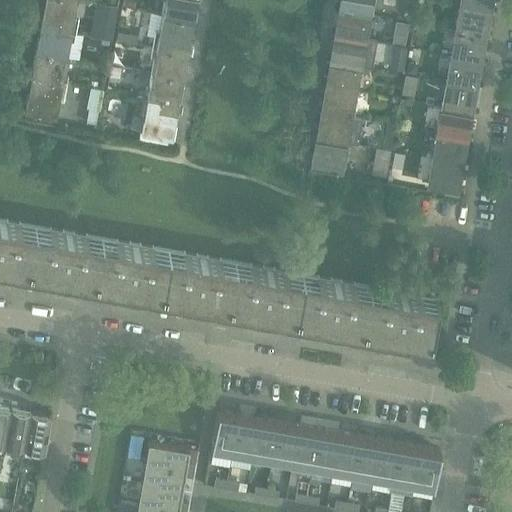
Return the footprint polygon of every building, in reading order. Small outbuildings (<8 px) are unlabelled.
[(71,32),(76,0),(43,0),(41,15),(59,18),(57,29),(71,32)] [(101,0),(97,0),(91,34),(113,38),(120,3),(101,0)] [(164,0),(162,12),(194,18),(197,0),(164,0)] [(342,0),(341,8),(373,14),(375,0),(342,0)] [(378,0),(378,8),(406,10),(406,0),(378,0)] [(462,0),(461,4),(494,10),(495,0),(462,0)] [(461,4),(457,30),(489,36),(494,10),(461,4)] [(341,8),(336,34),(368,40),(373,14),(341,8)] [(189,42),(194,18),(162,12),(156,47),(169,49),(170,39),(189,42)] [(41,15),(34,50),(66,56),(71,32),(57,29),(59,18),(41,15)] [(485,62),(489,36),(457,30),(452,56),(485,62)] [(336,34),(332,59),(364,65),(368,40),(336,34)] [(156,47),(151,72),(183,77),(189,42),(170,39),(169,49),(156,47)] [(34,50),(28,83),(46,87),(48,77),(62,79),(66,56),(34,50)] [(452,56),(448,80),(480,86),(485,62),(452,56)] [(332,59),(327,85),(359,91),(364,65),(332,59)] [(177,111),(183,77),(151,72),(147,95),(160,97),(158,107),(177,111)] [(46,87),(28,83),(24,109),(56,115),(62,79),(48,77),(46,87)] [(448,80),(443,106),(475,112),(480,86),(448,80)] [(327,85),(323,110),(354,116),(359,91),(327,85)] [(172,136),(177,111),(158,107),(160,97),(147,95),(141,130),(172,136)] [(443,106),(438,131),(471,137),(475,112),(443,106)] [(323,110),(318,136),(350,142),(359,144),(364,118),(354,116),(323,110)] [(438,131),(434,157),(466,163),(471,137),(438,131)] [(318,136),(313,162),(345,167),(350,142),(318,136)] [(461,189),(466,163),(434,157),(429,183),(461,189)] [(0,263),(27,268),(35,226),(0,219),(0,263)] [(27,268),(93,280),(101,238),(35,226),(27,268)] [(168,250),(101,238),(93,280),(161,292),(168,250)] [(168,250),(161,292),(227,304),(235,262),(168,250)] [(235,262),(227,304),(294,316),(302,274),(235,262)] [(302,274),(294,316),(362,328),(370,286),(302,274)] [(436,298),(370,286),(362,328),(429,340),(436,298)] [(0,440),(3,441),(9,406),(0,404),(0,440)] [(29,410),(9,406),(3,441),(2,450),(21,453),(29,410)] [(231,452),(238,413),(217,409),(210,449),(231,452)] [(44,449),(50,414),(29,410),(21,453),(42,457),(43,449),(44,449)] [(252,456),(259,416),(238,413),(231,452),(252,456)] [(272,459),(279,420),(259,416),(252,456),(272,459)] [(292,463),(299,423),(279,420),(272,459),(292,463)] [(312,466),(319,427),(299,423),(292,463),(312,466)] [(332,470),(339,430),(319,427),(312,466),(332,470)] [(351,478),(359,434),(339,430),(332,470),(351,473),(350,478),(351,478)] [(371,482),(379,438),(359,434),(351,478),(371,482)] [(391,490),(399,441),(379,438),(371,482),(372,482),(373,477),(391,480),(390,490),(391,490)] [(194,470),(195,462),(186,461),(188,447),(148,440),(144,461),(194,470)] [(411,493),(419,445),(399,441),(391,490),(411,493)] [(433,488),(440,448),(419,445),(411,493),(411,494),(413,484),(433,488)] [(181,488),(184,475),(193,477),(194,470),(144,461),(140,481),(181,488)] [(227,480),(215,478),(214,485),(225,488),(227,480)] [(225,488),(237,490),(239,482),(227,480),(225,488)] [(187,510),(188,502),(179,501),(181,488),(140,481),(137,501),(187,510)] [(267,487),(255,485),(254,493),(265,495),(267,487)] [(277,497),(279,489),(267,487),(265,495),(277,497)] [(307,494),(295,492),(294,500),(306,502),(307,494)] [(318,504),(319,496),(307,494),(306,502),(318,504)] [(347,501),(335,499),(334,507),(346,509),(347,501)] [(186,511),(187,510),(137,501),(134,511),(186,511)] [(358,511),(359,503),(347,501),(346,509),(358,511)]
